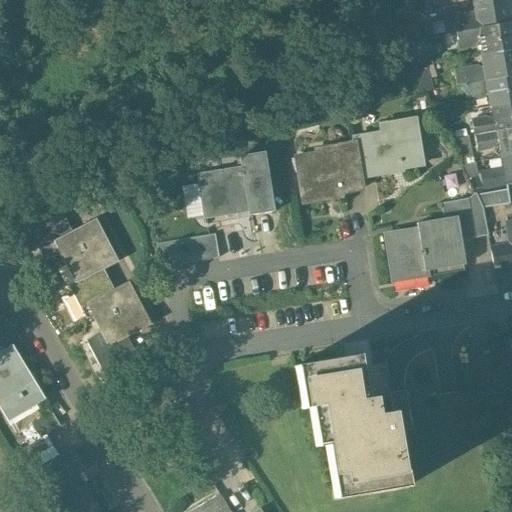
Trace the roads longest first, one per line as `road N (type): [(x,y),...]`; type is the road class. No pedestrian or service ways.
road 1 (residential): [(379,321),(187,361),(173,276),(363,242)]
road 2 (residential): [(0,245),(33,319),(149,511)]
road 3 (residential): [(511,298),(379,321)]
